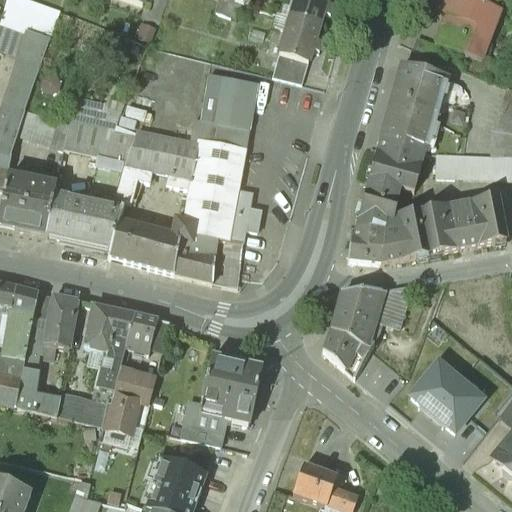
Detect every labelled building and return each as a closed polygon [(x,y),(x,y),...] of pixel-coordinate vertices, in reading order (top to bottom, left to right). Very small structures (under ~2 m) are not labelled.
[(60,18),(10,0),(6,0),(0,24),(0,31),(26,41),(48,48),(60,18)] [(113,0),(113,2),(141,11),(145,0),(150,0),(153,1),(153,0),(113,0)] [(328,0),(296,0),(290,23),(318,32),(322,19),(329,21),(332,11),(325,9),(328,0)] [(464,4),(455,0),(420,0),(417,9),(444,21),(433,48),(473,63),(491,21),(497,23),(499,15),(477,7),(476,9),(464,4)] [(230,7),(220,4),(215,18),(225,21),(225,24),(235,27),(241,11),(230,7)] [(318,32),(290,23),(278,61),(307,69),(311,56),(318,58),(321,48),(314,46),(318,32)] [(26,41),(15,79),(0,122),(0,158),(10,162),(12,153),(16,141),(24,117),(48,48),(26,41)] [(301,90),(307,69),(278,61),(271,83),(301,90)] [(447,83),(402,70),(378,147),(423,159),(425,160),(447,83)] [(257,91),(209,81),(200,129),(192,128),(189,149),(198,151),(192,187),(190,196),(184,227),(193,230),(191,241),(193,241),(217,245),(227,248),(236,198),(257,91)] [(511,94),(507,92),(490,133),(490,162),(435,161),(434,184),(511,186),(511,94)] [(69,131),(24,117),(16,141),(63,156),(69,131)] [(69,126),(69,131),(63,156),(98,164),(88,208),(122,215),(124,208),(125,206),(115,204),(125,169),(135,140),(71,122),(69,126)] [(125,206),(124,208),(131,210),(137,187),(150,190),(152,179),(171,183),(169,192),(190,196),(192,187),(198,151),(189,149),(135,140),(125,169),(115,204),(125,206)] [(423,159),(378,147),(368,186),(399,194),(398,195),(412,199),(423,159)] [(6,182),(10,162),(0,158),(0,195),(3,197),(6,182)] [(36,195),(7,189),(8,183),(6,182),(3,197),(0,211),(0,232),(45,242),(53,202),(55,193),(37,189),(36,195)] [(399,194),(368,186),(364,201),(361,200),(358,211),(361,211),(354,235),(383,238),(384,225),(393,223),(394,211),(398,195),(399,194)] [(236,198),(227,248),(223,285),(221,285),(221,290),(237,293),(244,237),(257,239),(261,217),(248,215),(249,201),(236,198)] [(79,249),(88,208),(77,206),(76,205),(75,206),(67,205),(67,203),(66,203),(66,205),(53,202),(45,242),(79,249)] [(496,203),(456,211),(465,253),(505,245),(496,203)] [(88,208),(79,249),(109,255),(118,227),(122,215),(88,208)] [(456,211),(419,217),(428,261),(465,253),(456,211)] [(419,217),(393,223),(384,225),(383,238),(379,270),(428,261),(419,217)] [(171,240),(118,227),(109,255),(107,262),(173,279),(180,245),(191,249),(193,241),(191,241),(193,230),(184,227),(175,224),(171,240)] [(383,238),(354,235),(353,244),(349,244),(347,267),(379,270),(383,238)] [(217,245),(193,241),(191,249),(180,245),(173,279),(212,288),(215,255),(217,245)] [(13,292),(0,288),(0,313),(9,314),(13,292)] [(38,297),(13,292),(9,314),(2,362),(0,361),(0,380),(20,384),(38,297)] [(52,299),(38,297),(20,384),(14,413),(56,422),(60,404),(32,400),(36,377),(35,376),(36,361),(42,362),(43,349),(48,318),(52,299)] [(380,297),(341,298),(330,335),(368,354),(375,350),(382,322),(374,320),(380,297)] [(76,304),(52,299),(48,318),(73,323),(76,304)] [(133,318),(93,308),(90,323),(89,323),(83,351),(106,356),(98,391),(113,395),(119,373),(124,353),(133,318)] [(73,323),(48,318),(43,349),(44,349),(42,362),(53,364),(55,351),(67,354),(73,323)] [(157,325),(133,318),(124,353),(147,359),(148,356),(156,327),(157,325)] [(156,327),(148,356),(161,359),(168,331),(156,327)] [(368,354),(330,335),(322,355),(352,383),(368,354)] [(244,369),(210,361),(199,409),(197,417),(225,423),(248,428),(257,388),(254,388),(256,378),(253,373),(243,371),(244,369)] [(481,406),(437,369),(410,402),(420,410),(417,413),(419,414),(421,411),(443,429),(441,432),(442,433),(444,431),(454,439),(481,406)] [(154,383),(119,373),(113,395),(111,409),(107,408),(102,432),(126,438),(128,428),(134,425),(136,419),(132,413),(134,405),(147,409),(154,383)] [(20,384),(0,380),(0,409),(14,413),(20,384)] [(113,395),(98,391),(95,406),(61,398),(60,404),(56,422),(102,432),(107,408),(111,409),(113,395)] [(511,431),(511,405),(499,422),(511,431)] [(219,451),(225,423),(197,417),(199,409),(188,406),(180,443),(219,451)] [(511,436),(492,461),(502,470),(501,471),(502,478),(507,482),(511,481),(511,436)] [(191,474),(176,469),(175,472),(161,466),(153,487),(157,488),(148,511),(190,511),(192,509),(195,510),(200,495),(197,494),(202,481),(190,477),(191,474)] [(336,482),(302,470),(291,500),(323,511),(325,511),(332,494),(336,482)] [(24,511),(29,499),(0,488),(0,511),(24,511)] [(353,511),(357,503),(332,494),(325,511),(353,511)]
